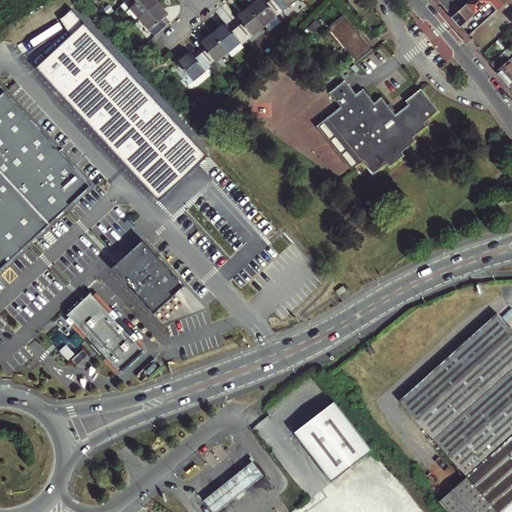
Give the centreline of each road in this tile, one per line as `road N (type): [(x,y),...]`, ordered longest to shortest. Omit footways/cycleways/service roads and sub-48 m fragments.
road 1 (tertiary): [(511,238),(429,269),(322,329),(161,391),(70,411),(36,407)]
road 2 (tertiary): [(64,466),(112,429),(298,358),(405,295),(511,254)]
road 3 (residential): [(109,510),(231,412)]
road 4 (residential): [(413,0),(511,119)]
